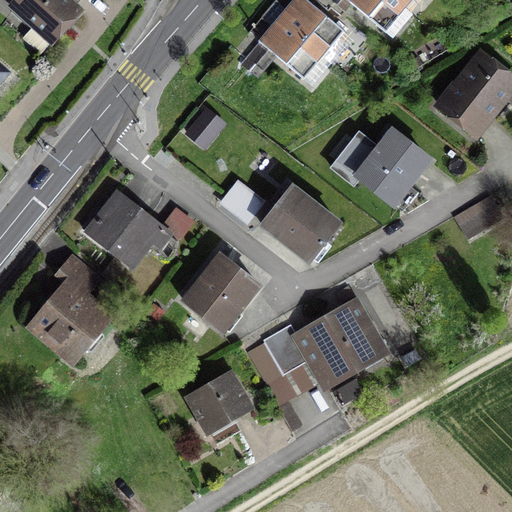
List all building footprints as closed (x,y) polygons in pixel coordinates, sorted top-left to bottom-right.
[(21,0),(15,7),(34,26),(26,36),(27,41),(38,51),(44,50),(79,11),(72,5),(76,0),(21,0)] [(305,0),(293,0),(279,18),(324,56),(344,32),(305,0)] [(346,0),(386,33),(406,9),(394,0),(346,0)] [(394,0),(406,9),(413,0),(394,0)] [(259,42),(304,80),(324,56),(279,18),(259,42)] [(511,79),(481,55),(440,107),(476,135),(495,111),(490,108),(511,80),(511,79)] [(359,134),(332,168),(354,185),(359,178),(394,205),(429,161),(392,132),(371,159),(367,157),(375,146),(359,134)] [(339,225),(292,188),(262,225),(310,262),(339,225)] [(162,228),(118,194),(89,232),(132,267),(162,228)] [(496,206),(461,227),(468,238),(503,217),(496,206)] [(221,255),(185,302),(222,331),(259,285),(221,255)] [(99,280),(72,257),(57,274),(66,282),(30,325),(75,362),(111,318),(86,296),(99,280)] [(324,384),(383,350),(356,303),(298,336),(291,325),(263,340),(281,368),(306,354),(324,384)] [(229,375),(190,398),(217,444),(239,431),(231,417),(248,407),(229,375)]
